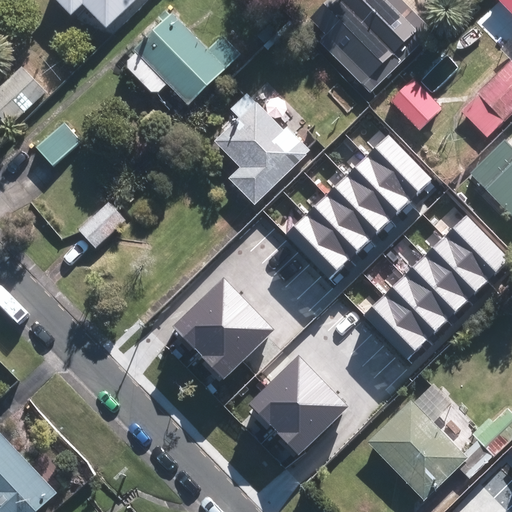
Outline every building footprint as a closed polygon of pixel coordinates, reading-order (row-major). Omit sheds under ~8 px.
[(132,0),(57,0),(70,13),(81,2),(104,27),(132,0)] [(389,0),(334,0),(312,22),(365,76),(416,26),(389,0)] [(174,19),(142,50),(193,101),(243,52),(229,38),(211,56),(174,19)] [(46,92),(25,69),(0,91),(0,113),(10,125),(46,92)] [(511,110),(511,69),(467,113),(487,135),(511,110)] [(300,157),(243,100),(229,114),(238,123),(214,147),(237,170),(226,182),(250,206),(300,157)] [(81,145),(65,127),(36,150),(52,169),(81,145)] [(411,201),(433,179),(388,135),(367,155),(411,201)] [(511,148),(505,141),(470,175),(511,216),(511,148)] [(394,217),(411,201),(367,155),(350,172),(394,217)] [(372,239),(394,217),(350,172),(327,194),(372,239)] [(351,260),(372,239),(327,194),(306,216),(351,260)] [(125,220),(110,207),(81,237),(96,251),(125,220)] [(491,280),(511,259),(511,258),(467,215),(447,235),(491,280)] [(329,282),(351,260),(306,216),(284,237),(329,282)] [(473,297),(491,280),(447,235),(429,251),(473,297)] [(451,318),(473,297),(429,251),(407,274),(451,318)] [(430,340),(451,318),(407,274),(385,295),(430,340)] [(249,303),(225,279),(176,327),(200,351),(249,303)] [(409,361),(430,340),(385,295),(364,317),(409,361)] [(275,329),(249,303),(200,351),(226,377),(275,329)] [(322,380),(298,355),(249,403),(274,428),(322,380)] [(348,405),(322,380),(274,428),(299,453),(348,405)] [(406,410),(369,446),(421,498),(457,462),(406,410)] [(511,423),(501,412),(477,436),(493,453),(511,434),(511,423)] [(0,511),(46,511),(61,498),(7,443),(0,449),(0,511)]
